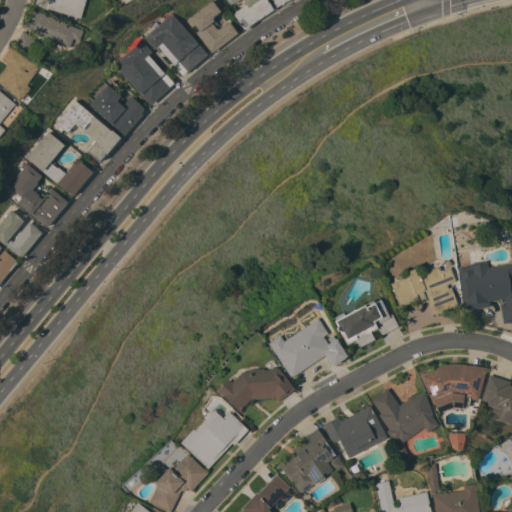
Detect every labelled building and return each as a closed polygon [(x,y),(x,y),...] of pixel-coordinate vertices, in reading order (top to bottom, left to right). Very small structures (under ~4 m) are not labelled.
[(34,4),(35,0),(85,0),(80,18),(34,4)] [(211,52),(195,32),(198,30),(194,24),(191,27),(186,20),(212,0),(220,11),(212,17),(214,20),(211,22),(217,30),(229,21),(237,33),(211,52)] [(267,0),(273,9),(243,29),(232,13),(245,4),(243,0),(237,0),(230,5),(226,0),(267,0)] [(82,30),(78,40),(73,38),(69,47),(55,41),(51,49),(36,43),(40,34),(22,27),(31,8),(82,30)] [(171,13),(207,54),(187,71),(182,75),(172,64),(173,63),(157,46),(154,49),(144,37),(171,13)] [(34,38),(26,52),(14,44),(22,31),(34,38)] [(151,51),(148,54),(163,72),(163,71),(173,83),(169,86),(169,87),(149,105),(114,64),(141,40),(151,51)] [(0,84),(0,72),(7,63),(2,59),(10,46),(39,67),(25,85),(30,88),(20,100),(0,84)] [(89,104),(107,84),(108,85),(112,80),(116,84),(112,89),(120,96),(116,100),(122,105),(131,96),(143,108),(142,109),(143,110),(141,113),(142,114),(123,135),(89,104)] [(0,121),(0,125),(4,129),(0,134),(0,91),(15,103),(0,121)] [(75,100),(110,130),(111,130),(120,137),(105,155),(104,154),(98,161),(86,151),(92,144),(90,143),(93,139),(76,125),(73,128),(71,127),(67,132),(62,128),(60,131),(56,128),(58,125),(56,123),(75,100)] [(48,131),(64,145),(49,162),(56,168),(57,166),(65,173),(73,163),(74,164),(78,159),(92,171),(72,195),(68,192),(67,193),(25,157),(48,131)] [(46,227),(16,202),(17,201),(14,198),(17,194),(7,186),(22,168),(20,166),(24,161),(41,176),(36,182),(37,183),(32,189),(38,195),(37,196),(40,198),(50,187),(67,202),(46,227)] [(0,240),(0,223),(12,210),(23,220),(16,229),(17,230),(14,233),(13,232),(8,238),(12,241),(16,236),(15,235),(19,231),(20,232),(28,222),(41,232),(20,257),(0,240)] [(0,280),(0,253),(3,250),(17,261),(0,280)] [(464,310),(457,268),(469,266),(468,263),(486,260),(487,267),(511,263),(511,321),(503,323),(499,304),(504,303),(503,298),(489,301),(489,306),(464,310)] [(445,284),(447,288),(450,287),(457,305),(434,314),(424,290),(422,291),(424,297),(419,299),(417,293),(415,293),(417,299),(396,308),(396,306),(398,305),(389,283),(406,276),(405,271),(415,267),(418,274),(438,265),(440,270),(449,267),(454,280),(445,284)] [(380,335),(377,328),(370,332),(374,339),(358,347),(354,340),(346,344),(333,320),(335,319),(334,317),(342,313),(343,315),(363,304),(365,307),(373,302),(373,303),(379,299),(388,315),(391,314),(397,325),(380,335)] [(267,342),(279,335),(283,341),(317,318),(327,333),(322,336),(327,343),(335,338),(337,340),(336,340),(346,355),(344,357),(332,365),(331,364),(330,365),(324,355),(290,377),(267,342)] [(485,367),(477,400),(469,398),(468,406),(461,407),(452,406),(437,412),(434,403),(432,404),(419,374),(443,364),(449,363),(453,363),(458,363),(485,367)] [(294,388),(278,401),(274,397),(250,399),(238,411),(216,390),(227,378),(231,382),(241,372),(247,371),(247,369),(263,368),(263,369),(269,369),(271,367),(273,367),(275,367),(276,367),(278,368),(279,369),(280,371),(294,388)] [(511,423),(488,416),(491,406),(479,403),(489,374),(510,381),(509,385),(511,385),(511,423)] [(432,414),(430,414),(438,424),(427,432),(423,426),(401,442),(409,458),(403,462),(389,435),(386,431),(389,429),(378,415),(380,413),(370,400),(387,388),(399,405),(406,399),(406,398),(424,391),(432,414)] [(348,457),(338,439),(332,442),(322,424),(337,416),(340,420),(370,405),(387,437),(348,457)] [(179,442),(192,428),(194,430),(213,409),(222,417),(228,411),(247,429),(233,444),(231,442),(207,468),(179,442)] [(334,454),(335,453),(344,465),(331,474),(330,472),(327,474),(326,473),(322,475),(324,477),(315,483),(300,493),(293,484),(294,483),(292,479),(290,481),(284,472),(283,473),(281,470),(282,470),(279,466),(276,468),(275,466),(278,464),(288,457),(288,458),(295,453),(292,448),(301,442),(300,439),(316,428),(334,454)] [(462,449),(459,448),(459,450),(454,450),(454,448),(452,448),(447,436),(447,432),(464,433),(464,436),(462,449)] [(511,464),(506,453),(505,453),(500,450),(497,444),(507,439),(507,437),(511,434),(511,464)] [(190,490),(187,487),(183,491),(180,490),(169,511),(148,501),(157,484),(154,482),(168,467),(170,465),(173,468),(186,453),(204,469),(205,469),(207,472),(190,490)] [(438,493),(463,489),(462,485),(474,483),(477,511),(434,511),(432,494),(430,494),(425,460),(430,459),(430,463),(434,463),(438,493)] [(361,472),(364,476),(360,479),(355,478),(353,475),(354,473),(357,471),(361,472)] [(268,509),(271,511),(239,511),(242,509),(240,508),(256,491),(257,493),(275,474),(289,486),(268,509)] [(388,480),(393,506),(399,504),(398,497),(425,491),(429,511),(380,511),(374,483),(388,480)] [(129,511),(137,502),(149,511),(129,511)] [(326,511),(333,509),(332,507),(348,502),(351,511),(326,511)]
